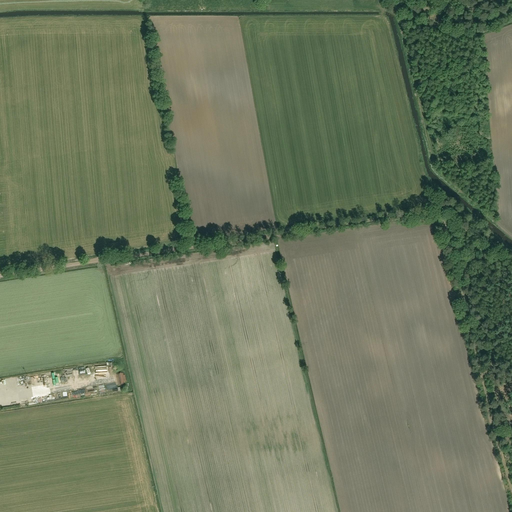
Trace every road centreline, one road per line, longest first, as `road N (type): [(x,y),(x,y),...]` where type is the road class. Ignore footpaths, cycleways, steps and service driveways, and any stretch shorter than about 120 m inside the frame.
road 1 (track): [(453,259),(438,207),(0,276)]
road 2 (track): [(511,490),(453,259)]
